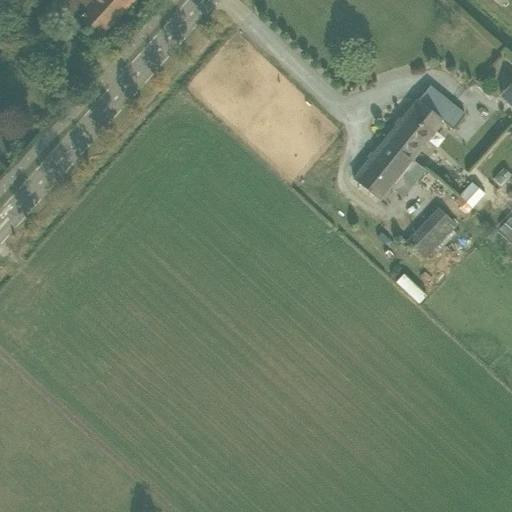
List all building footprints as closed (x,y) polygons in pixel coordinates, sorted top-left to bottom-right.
[(70,0),(61,10),(96,41),(133,0),(70,0)] [(511,110),(511,82),(498,99),(511,110)] [(429,86),(388,137),(412,157),(441,121),(453,131),(465,115),(429,86)] [(412,157),(388,137),(353,180),(378,200),(412,157)] [(485,194),(471,182),(459,197),(473,208),(485,194)] [(405,242),(424,260),(456,227),(437,208),(405,242)] [(511,219),(509,217),(497,230),(511,242),(511,240),(511,219)]
